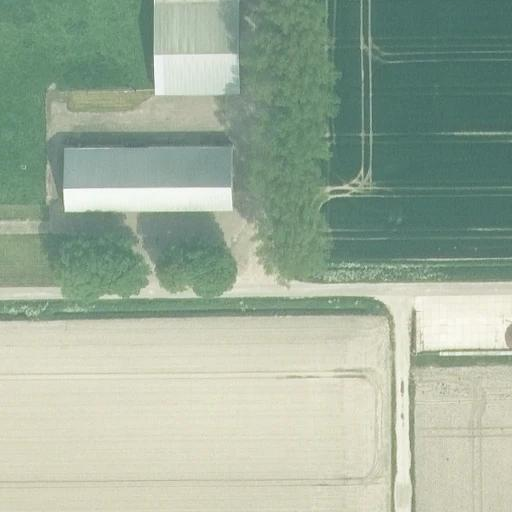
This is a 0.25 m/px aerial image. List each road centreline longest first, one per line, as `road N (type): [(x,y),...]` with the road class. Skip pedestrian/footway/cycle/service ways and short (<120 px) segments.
road 1 (unclassified): [(511,287),(0,292)]
road 2 (track): [(400,288),(403,511)]
